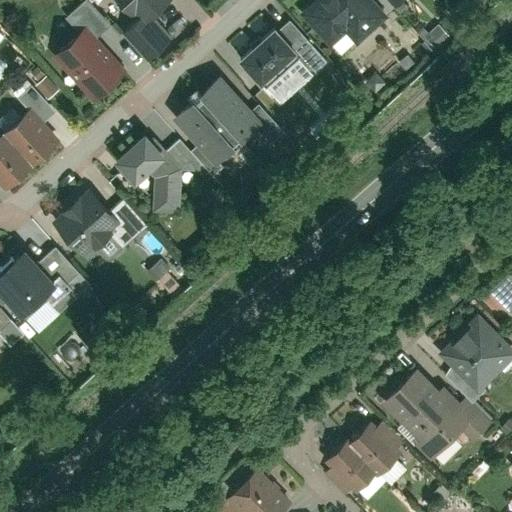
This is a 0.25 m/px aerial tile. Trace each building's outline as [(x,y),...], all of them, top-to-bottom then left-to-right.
[(120,26),(147,56),(170,36),(150,14),(165,0),(122,0),(134,13),(120,26)] [(307,0),(297,9),(327,42),(343,28),(354,40),(386,11),(376,0),(307,0)] [(51,52),(92,98),(125,68),(84,22),(51,52)] [(270,22),(236,54),(264,85),(298,52),(270,22)] [(220,70),(196,92),(237,138),(262,117),(220,70)] [(196,92),(171,113),(213,160),(237,138),(196,92)] [(0,126),(0,127),(30,163),(56,141),(26,105),(0,126)] [(0,180),(4,185),(30,163),(0,127),(0,180)] [(138,129),(109,155),(133,180),(145,169),(152,177),(150,208),(176,209),(178,164),(173,158),(166,150),(161,154),(138,129)] [(120,221),(87,184),(50,216),(83,254),(120,221)] [(54,278),(19,242),(0,260),(0,289),(20,311),(54,278)] [(162,257),(150,268),(172,290),(184,279),(162,257)] [(511,351),(511,343),(474,308),(435,349),(477,388),(511,351)] [(93,317),(80,330),(105,356),(119,343),(93,317)] [(416,363),(380,397),(430,448),(465,414),(416,363)] [(330,459),(322,468),(344,490),(371,463),(376,468),(398,445),(370,417),(349,437),(344,433),(324,453),(330,459)] [(269,511),(287,495),(254,462),(224,493),(242,511),(269,511)]
